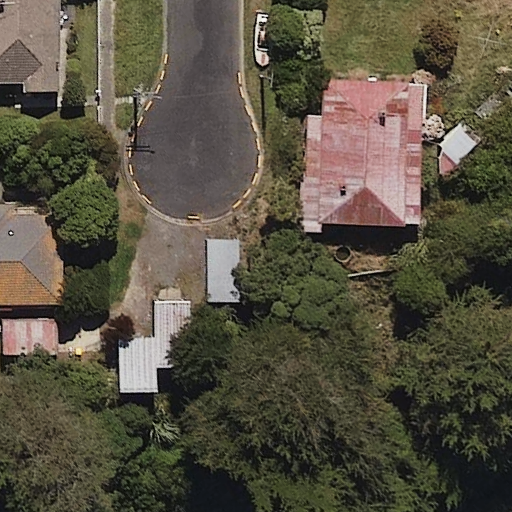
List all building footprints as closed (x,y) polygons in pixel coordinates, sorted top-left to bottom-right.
[(21,96),(58,96),(57,0),(0,0),(0,87),(21,87),(21,96)] [(511,77),(473,113),(489,131),(511,109),(511,77)] [(424,87),(308,82),(302,227),(417,232),(424,87)] [(465,124),(435,152),(454,172),(483,143),(465,124)] [(10,222),(10,211),(0,211),(0,310),(60,310),(59,222),(10,222)] [(233,236),(204,238),(207,303),(235,302),(233,236)] [(187,373),(189,306),(157,305),(156,345),(119,344),(117,398),(153,399),(154,372),(187,373)] [(59,320),(0,321),(0,360),(60,359),(59,320)]
